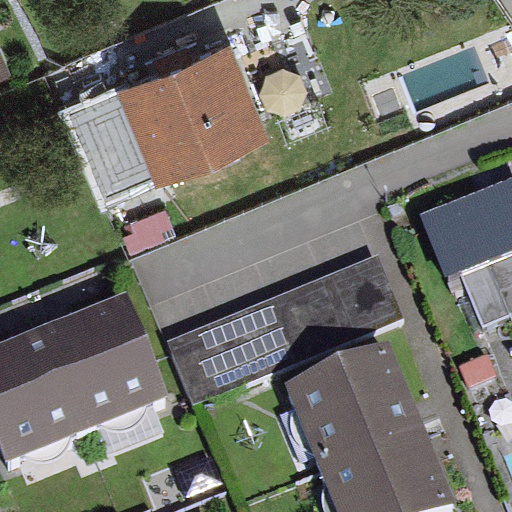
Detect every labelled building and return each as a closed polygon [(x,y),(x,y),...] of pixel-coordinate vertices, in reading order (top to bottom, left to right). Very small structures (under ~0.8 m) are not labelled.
[(117,80),(157,176),(271,128),(231,32),(117,80)] [(0,74),(13,69),(0,35),(0,74)] [(462,279),(484,332),(511,321),(511,323),(511,183),(420,221),(447,285),(462,279)] [(194,409),(404,323),(378,260),(168,346),(194,409)] [(0,353),(0,456),(7,473),(170,408),(127,301),(0,353)] [(334,511),(455,511),(392,353),(288,394),(334,511)]
